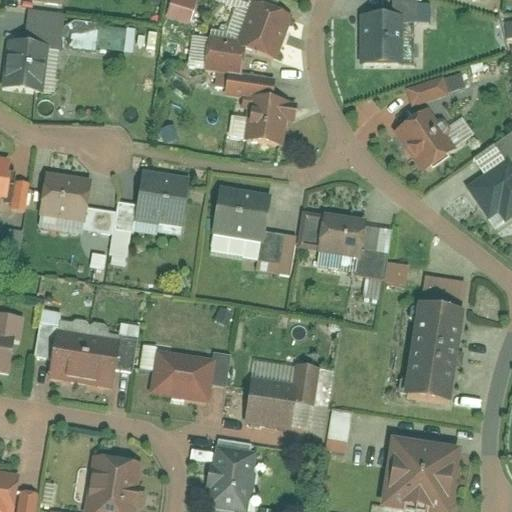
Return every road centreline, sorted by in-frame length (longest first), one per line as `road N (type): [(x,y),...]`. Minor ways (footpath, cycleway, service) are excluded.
road 1 (residential): [(0,405),(120,421),(166,449),(168,511)]
road 2 (residential): [(348,148),(415,215),(511,283)]
road 3 (residential): [(485,497),(482,405),(511,327)]
road 4 (residential): [(320,0),(313,26),(317,91),(348,148)]
